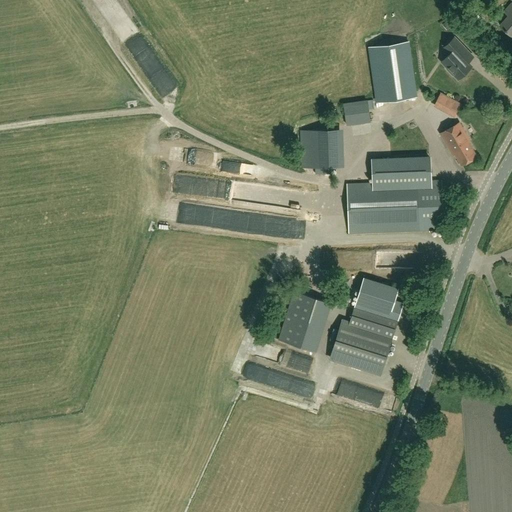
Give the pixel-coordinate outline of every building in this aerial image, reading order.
[(511,3),(511,4),(504,12),(508,16),(500,26),(511,35),(511,33),(511,3)] [(466,50),(454,37),(446,45),(452,52),(442,62),(448,68),(447,69),(453,75),(453,74),(458,79),(471,66),(468,63),(474,58),(466,50)] [(416,96),(408,42),(370,47),(377,101),(416,96)] [(346,125),(371,122),(368,100),(343,103),(346,125)] [(456,100),(448,113),(455,117),(462,103),(456,100)] [(462,165),(476,156),(467,141),(469,139),(459,123),(441,134),(453,154),(455,153),(462,165)] [(307,130),(300,130),(300,161),(307,161),(308,167),(344,167),(343,129),(307,130)] [(373,159),(374,183),(347,184),(349,232),(443,229),(441,180),(431,180),(430,157),(373,159)] [(166,222),(175,224),(178,206),(169,204),(166,222)] [(381,373),(383,366),(403,303),(394,300),(398,289),(364,278),(357,300),(350,321),(342,319),(330,357),(381,373)] [(310,349),(326,301),(294,291),(279,339),(310,349)] [(278,363),(282,349),(267,345),(263,359),(278,363)] [(351,401),(394,411),(398,396),(355,386),(351,401)]
